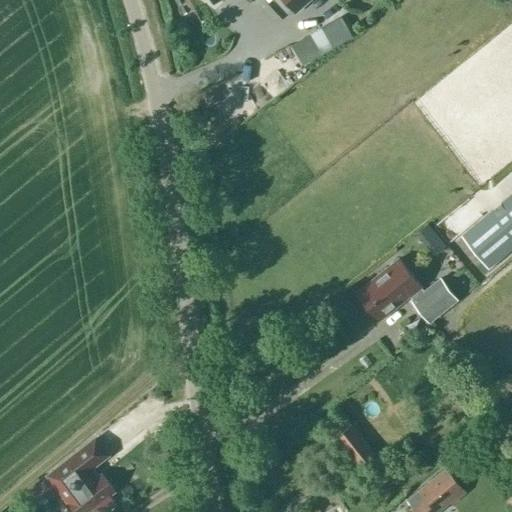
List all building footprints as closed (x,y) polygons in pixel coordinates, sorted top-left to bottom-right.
[(284,0),(293,10),(303,1),(305,4),(309,0),(284,0)] [(308,32),(319,53),(332,46),(321,25),(308,32)] [(511,247),(511,194),(462,237),(487,268),(511,247)] [(357,292),(379,319),(409,295),(413,300),(412,300),(429,322),(457,299),(441,278),(424,291),(421,286),(399,258),(357,292)] [(333,437),(358,468),(375,454),(351,423),(333,437)] [(475,445),(488,461),(511,442),(498,427),(475,445)] [(48,476),(39,483),(46,493),(56,485),(62,493),(76,511),(86,511),(89,510),(90,511),(102,511),(115,503),(108,495),(114,491),(102,475),(97,478),(90,468),(108,454),(95,438),(76,453),(48,476)] [(451,503),(466,491),(446,468),(407,500),(413,507),(412,508),(415,511),(437,511),(450,502),(451,503)]
